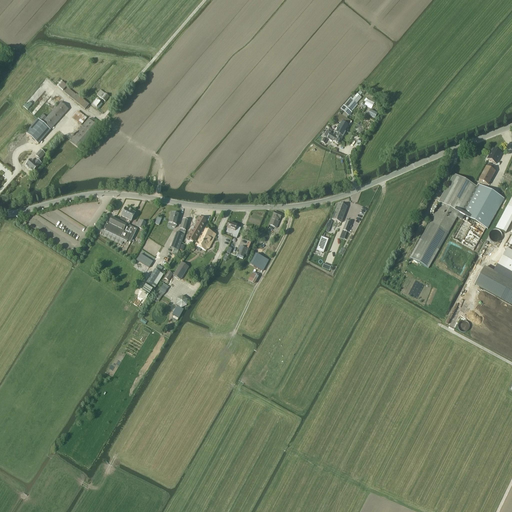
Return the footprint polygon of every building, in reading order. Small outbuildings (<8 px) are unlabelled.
[(67,86),(62,82),(58,87),(63,91),(67,86)] [(67,88),(64,92),(85,110),(89,105),(76,94),(76,95),(67,88)] [(105,102),(109,97),(100,90),(97,95),(105,102)] [(356,94),(351,100),(350,99),(340,110),(344,112),(348,116),(357,105),(356,104),(361,98),(356,94)] [(102,100),(96,98),(94,103),(100,106),(102,100)] [(42,114),(26,133),(38,144),(50,130),(68,109),(60,102),(47,118),(42,114)] [(367,115),(375,119),(377,114),(373,112),(370,111),(367,115)] [(77,112),(73,118),(81,125),(86,119),(77,112)] [(335,132),(333,136),(336,137),(335,138),(340,141),(349,126),(347,125),(349,121),(346,119),(342,116),(340,115),(340,117),(338,116),(335,121),(340,124),(335,132)] [(70,142),(75,146),(82,152),(101,130),(94,124),(88,119),(70,142)] [(327,138),(338,145),(340,141),(335,138),(336,137),(333,136),(330,134),(331,133),(327,131),(324,136),(327,138)] [(491,153),(487,159),(496,164),(498,160),(497,160),(501,154),(493,149),(491,153)] [(31,160),(25,166),(33,172),(41,163),(38,161),(40,159),(40,160),(45,154),(41,150),(35,156),(38,159),(37,160),(35,162),(34,163),(31,160)] [(486,167),(479,180),(488,185),(495,172),(491,169),(493,166),(489,164),(487,167),(486,167)] [(425,231),(410,258),(417,263),(428,269),(446,236),(457,217),(463,221),(465,217),(473,221),(471,225),(463,220),(458,230),(453,239),(457,241),(461,244),(467,247),(473,251),(479,240),(486,228),(487,229),(504,199),(478,185),(476,187),(454,175),(438,202),(441,203),(425,231)] [(511,196),(495,228),(504,233),(511,217),(511,196)] [(341,223),(347,207),(338,204),(332,220),(341,223)] [(126,208),(121,217),(127,220),(125,224),(129,225),(130,222),(131,222),(135,213),(126,208)] [(276,228),(282,215),(274,212),(269,225),(276,228)] [(179,216),(171,213),(168,226),(175,228),(177,226),(179,216)] [(131,242),(137,229),(129,225),(125,224),(127,220),(121,217),(119,221),(112,217),(109,224),(107,223),(104,228),(106,229),(105,231),(127,242),(127,241),(131,242)] [(194,242),(206,221),(201,218),(194,229),(193,228),(191,230),(193,231),(188,239),(194,242)] [(139,221),(136,226),(138,227),(137,227),(142,230),(146,223),(141,220),(140,222),(139,221)] [(180,229),(179,234),(184,236),(186,231),(188,221),(182,220),(180,229)] [(342,231),(339,239),(343,240),(347,232),(347,233),(351,223),(346,222),(343,231),(342,231)] [(228,229),(226,232),(233,235),(233,237),(236,238),(240,229),(237,227),(237,226),(229,223),(227,229),(228,229)] [(199,240),(195,246),(198,247),(197,250),(200,251),(201,249),(206,251),(208,247),(209,248),(216,235),(205,230),(200,240),(199,240)] [(492,241),(494,242),(496,242),(499,241),(501,240),(502,237),(502,235),(501,233),(499,231),(497,230),(494,230),(492,231),(490,232),(489,235),(489,237),(490,239),(492,241)] [(511,230),(510,234),(511,235),(511,238),(509,245),(511,247),(511,251),(507,249),(498,266),(511,273),(511,230)] [(176,233),(171,248),(174,249),(173,254),(177,255),(178,251),(184,236),(179,234),(176,233)] [(321,237),(317,251),(323,253),(328,240),(321,237)] [(243,257),(247,249),(241,246),(237,255),(243,257)] [(141,254),(136,261),(149,269),(153,262),(141,254)] [(262,271),(268,261),(255,254),(249,265),(262,271)] [(180,280),(188,267),(181,263),(173,276),(180,280)] [(511,282),(484,268),(474,286),(511,306),(511,282)] [(155,288),(163,275),(155,270),(146,283),(152,286),(155,288)] [(169,281),(173,275),(169,272),(164,278),(169,281)] [(253,284),(258,277),(252,274),(248,281),(253,284)] [(161,288),(159,291),(165,294),(166,292),(167,289),(167,290),(169,287),(163,284),(162,286),(161,288)] [(145,285),(142,290),(149,294),(152,289),(145,285)] [(177,299),(176,305),(181,308),(186,306),(187,300),(182,296),(177,299)] [(482,297),(479,301),(489,308),(492,303),(482,297)] [(177,307),(172,315),(179,319),(183,311),(177,307)] [(463,332),(465,332),(467,331),(468,330),(469,328),(469,326),(468,324),(467,322),(464,321),(462,321),(460,322),(458,324),(458,326),(458,328),(459,330),(461,332),(463,332)]
